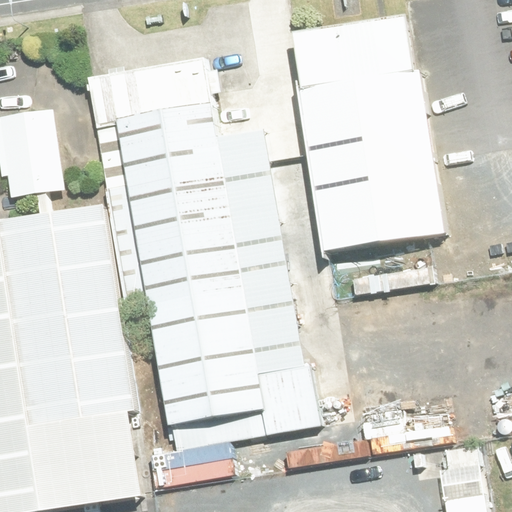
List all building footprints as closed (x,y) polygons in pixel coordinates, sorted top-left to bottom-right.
[(303,76),(291,78),(318,246),(436,228),(402,11),(295,28),(303,76)] [(213,103),(113,118),(162,420),(261,404),(213,103)] [(69,193),(56,115),(0,124),(0,141),(11,203),(69,193)] [(0,511),(14,511),(142,494),(96,202),(0,218),(0,511)] [(494,511),(484,448),(434,456),(442,511),(494,511)]
